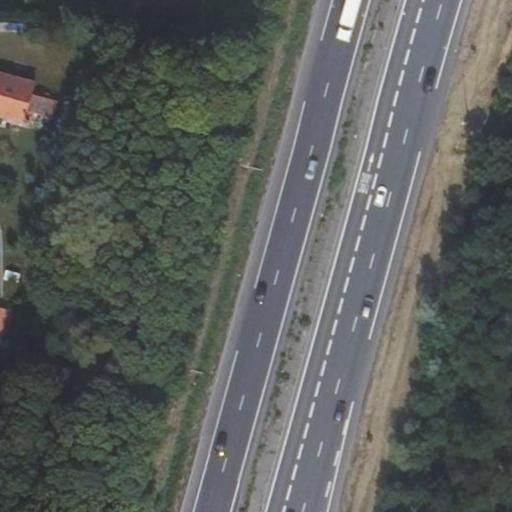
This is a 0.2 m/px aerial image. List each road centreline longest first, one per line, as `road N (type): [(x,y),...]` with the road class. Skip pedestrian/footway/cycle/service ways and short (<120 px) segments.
road 1 (motorway): [(352,0),(210,511)]
road 2 (motorway): [(294,511),(435,0)]
road 3 (track): [(367,511),(506,0)]
